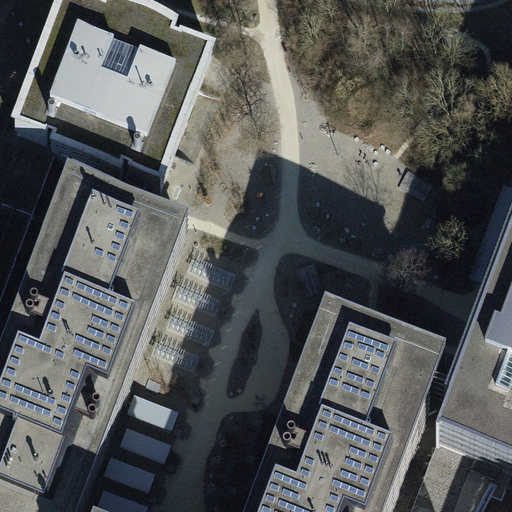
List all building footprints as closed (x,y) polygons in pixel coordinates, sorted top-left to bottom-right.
[(56,157),(160,196),(213,56),(174,41),(176,34),(144,18),(108,8),(105,17),(66,3),(28,105),(14,142),(56,157)] [(0,312),(56,157),(14,142),(28,105),(0,94),(0,312)] [(352,197),(388,206),(399,167),(362,157),(352,197)] [(0,511),(80,511),(184,234),(74,193),(0,390),(0,511)] [(511,245),(484,321),(436,450),(490,471),(511,478),(511,245)] [(261,511),(388,511),(442,368),(349,334),(330,327),(261,511)] [(511,511),(511,478),(490,471),(436,450),(412,511),(511,511)]
